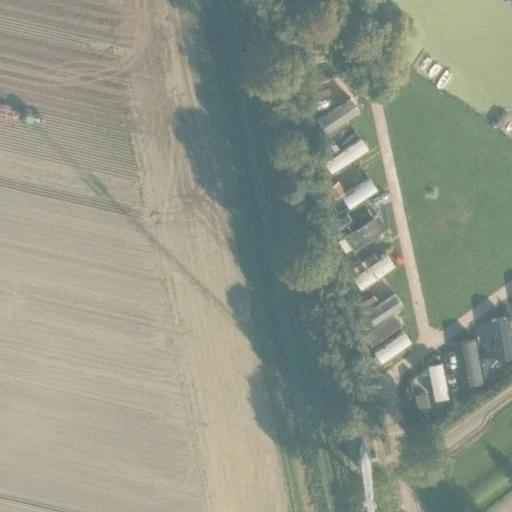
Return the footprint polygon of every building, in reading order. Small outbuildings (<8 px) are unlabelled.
[(327,79),(312,83),(315,96),(330,91),(327,79)] [(355,96),(317,113),(323,128),(361,111),(355,96)] [(332,136),(318,145),(325,155),(339,146),(332,136)] [(361,160),(341,169),(345,180),(365,172),(361,160)] [(343,193),(352,205),(378,185),(370,173),(343,193)] [(328,186),(334,197),(345,190),(339,179),(328,186)] [(355,222),(348,211),(335,220),(341,230),(355,222)] [(362,285),(397,264),(388,249),(366,262),(357,248),(344,256),(362,285)] [(377,297),(370,286),(354,297),(356,311),(377,297)] [(380,318),(406,302),(398,290),(373,306),(380,318)] [(488,356),(511,352),(511,341),(508,313),(493,314),(495,330),(485,331),(488,356)] [(478,336),(464,337),(467,371),(481,370),(478,336)] [(430,361),(434,397),(449,396),(445,359),(430,361)] [(376,453),(357,456),(359,468),(378,465),(376,453)]
